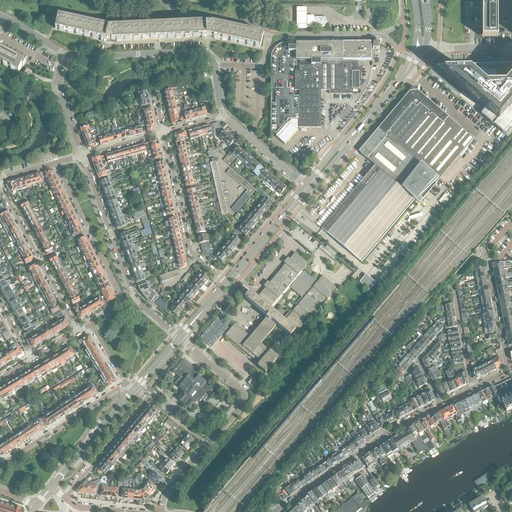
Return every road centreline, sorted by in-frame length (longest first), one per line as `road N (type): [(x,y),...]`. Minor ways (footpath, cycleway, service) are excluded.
road 1 (secondary): [(190,0),(305,25),(407,14)]
road 2 (residential): [(274,511),(440,404)]
road 3 (residential): [(79,332),(0,183)]
road 4 (residential): [(124,304),(57,164)]
road 5 (tertiary): [(213,66),(193,51),(65,55)]
road 6 (residential): [(133,299),(82,155)]
road 7 (residential): [(179,337),(246,395),(206,445)]
road 8 (residential): [(0,465),(126,383)]
road 9 (residential): [(134,389),(147,399),(64,499)]
road 10 (residential): [(165,132),(197,257)]
road 11 (residential): [(52,486),(134,389)]
road 12 (residential): [(228,282),(308,186)]
road 13 (tertiary): [(308,186),(387,93)]
